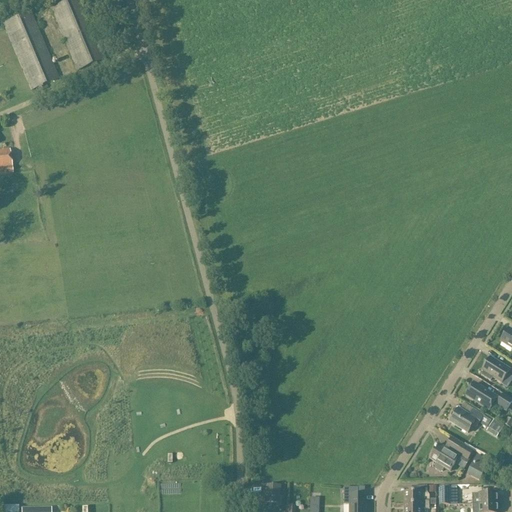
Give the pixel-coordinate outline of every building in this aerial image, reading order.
[(81,0),(61,0),(49,5),(77,73),(106,61),(81,0)] [(30,13),(3,25),(31,93),(59,81),(30,13)] [(10,150),(0,151),(0,177),(13,175),(13,168),(10,150)] [(511,331),(509,329),(501,343),(511,349),(511,331)] [(483,373),(481,376),(491,382),(493,379),(502,384),(507,376),(510,371),(491,359),(482,372),(483,373)] [(474,385),(466,397),(490,411),(497,399),(474,385)] [(511,400),(503,395),(496,406),(507,413),(511,404),(511,400)] [(458,410),(450,423),(468,434),(475,423),(479,425),(480,425),(487,429),(492,421),(484,417),(485,416),(473,410),(469,417),(460,411),(458,410)] [(494,421),(487,433),(497,439),(504,427),(494,421)] [(459,443),(453,453),(458,456),(460,457),(468,461),(474,452),(464,446),(459,443)] [(439,445),(429,460),(436,464),(435,467),(435,470),(440,473),(443,472),(445,469),(450,472),(455,465),(464,471),(469,462),(468,461),(460,457),(459,458),(439,445)] [(473,464),(467,476),(480,483),(486,471),(490,463),(478,456),(473,464)] [(264,486),(263,504),(274,505),(274,508),(279,509),(280,505),(280,487),(264,486)] [(405,493),(405,505),(430,506),(430,500),(430,497),(428,495),(427,487),(412,487),(412,493),(405,493)] [(343,489),(343,506),(349,506),(349,511),(364,511),(365,496),(358,496),(358,490),(343,489)] [(450,489),(439,489),(440,506),(450,506),(450,489)] [(480,494),(472,495),(473,506),(480,505),(480,506),(498,505),(498,494),(480,495),(480,494)] [(321,511),(321,498),(311,498),(311,511),(321,511)]
